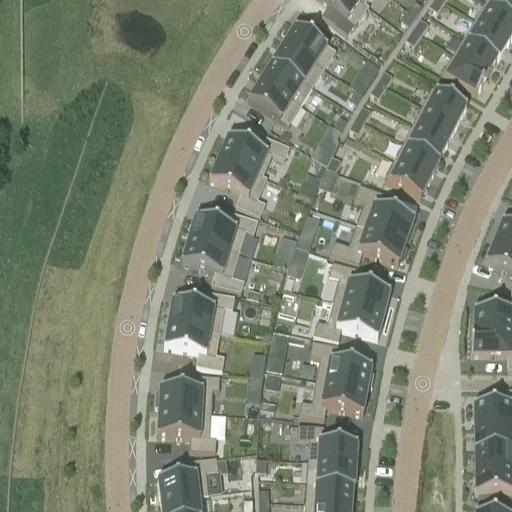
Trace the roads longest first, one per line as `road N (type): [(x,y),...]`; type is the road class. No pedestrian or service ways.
road 1 (residential): [(270,0),(199,114),(142,259),(119,409),(120,511)]
road 2 (residential): [(402,511),(438,302),(467,222),(511,140)]
